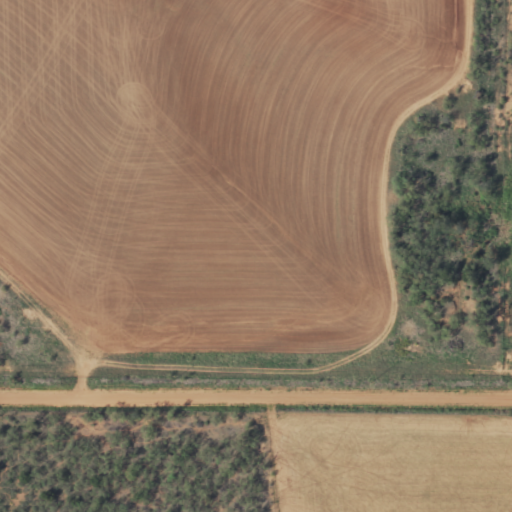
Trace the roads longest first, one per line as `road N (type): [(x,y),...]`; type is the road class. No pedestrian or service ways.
road 1 (residential): [(511,395),(0,392)]
road 2 (residential): [(95,393),(0,296)]
